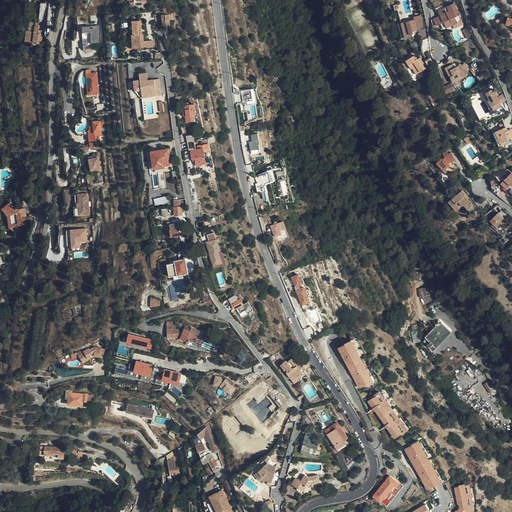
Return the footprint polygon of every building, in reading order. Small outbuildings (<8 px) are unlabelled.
[(417,32),(416,29),(413,19),(405,22),(399,4),(392,6),(394,12),(397,11),(400,23),(398,24),(402,39),(410,36),(410,34),(411,34),(417,32)] [(453,25),(462,21),(460,15),(455,4),(437,12),(440,16),(434,18),(438,26),(441,24),(444,29),(453,25)] [(165,14),(161,15),(163,25),(170,24),(168,8),(164,8),(165,14)] [(420,15),(413,17),(416,29),(423,27),(420,15)] [(28,27),(27,34),(29,35),(28,42),(37,44),(38,42),(42,43),(44,29),(39,28),(40,22),(31,20),(30,28),(28,27)] [(144,41),(143,34),(142,34),(141,20),(132,21),(133,30),(129,30),(130,48),(153,47),(152,40),(144,41)] [(99,42),(98,25),(83,26),(83,32),(91,31),(92,42),(99,42)] [(405,61),(410,70),(411,69),(415,75),(419,72),(427,67),(427,66),(430,64),(423,54),(419,56),(421,58),(417,60),(414,56),(405,61)] [(445,67),(452,80),(462,75),(465,76),(467,77),(470,71),(464,69),(465,66),(459,64),(459,65),(453,68),(451,64),(445,67)] [(411,69),(410,70),(409,71),(415,79),(421,74),(419,72),(415,75),(411,69)] [(97,72),(86,73),(87,86),(91,86),(91,94),(99,93),(98,83),(97,83),(97,80),(98,80),(97,72)] [(141,98),(143,98),(143,95),(162,92),(160,79),(149,81),(148,73),(140,74),(141,77),(134,78),(135,88),(141,98)] [(256,102),(254,87),(235,90),(237,104),(256,102)] [(493,88),(486,92),(489,99),(492,106),(498,103),(500,102),(501,103),(507,100),(503,94),(498,97),(493,88)] [(192,106),(188,106),(184,107),(184,111),(186,111),(187,117),(186,118),(187,124),(195,122),(194,116),(192,106)] [(91,121),(92,125),(93,125),(93,130),(92,130),(92,133),(91,134),(92,141),(100,140),(100,136),(102,136),(101,120),(91,121)] [(507,127),(497,131),(501,143),(511,139),(511,128),(508,130),(507,127)] [(501,143),(497,131),(494,132),(500,146),(511,141),(511,139),(501,143)] [(249,141),(251,154),(261,152),(258,133),(251,134),(252,140),(249,141)] [(197,150),(195,140),(189,142),(192,159),(193,159),(195,159),(196,163),(196,166),(206,164),(203,148),(197,150)] [(170,165),(168,154),(170,154),(169,148),(152,150),(154,167),(165,166),(164,165),(170,165)] [(456,169),(451,161),(455,160),(451,152),(444,156),(445,157),(442,159),(442,158),(436,162),(438,164),(440,165),(442,168),(442,169),(443,169),(444,170),(447,174),(448,174),(449,173),(456,169)] [(96,158),(95,156),(93,156),(88,157),(91,170),(96,169),(101,169),(98,157),(96,158)] [(255,174),(258,191),(262,190),(264,200),(269,199),(266,184),(275,182),(273,170),(255,174)] [(511,172),(511,171),(506,176),(507,177),(505,179),(506,180),(502,184),(508,189),(511,185),(511,172)] [(473,204),(467,197),(465,194),(466,193),(462,189),(449,200),(457,210),(464,204),(468,209),(473,204)] [(88,202),(87,194),(78,194),(79,203),(81,202),(81,207),(79,207),(80,215),(90,214),(89,206),(88,207),(87,202),(88,202)] [(154,197),(155,204),(171,202),(170,196),(154,197)] [(26,217),(24,207),(21,208),(19,207),(17,206),(12,201),(5,205),(10,213),(11,216),(12,220),(13,226),(26,224),(26,217)] [(10,213),(5,205),(3,207),(8,216),(10,226),(13,226),(12,220),(11,216),(10,213)] [(507,223),(504,220),(506,218),(499,211),(491,219),(494,222),(493,223),(501,231),(505,227),(504,226),(507,223)] [(284,220),(270,225),(277,242),(290,237),(284,220)] [(177,229),(176,223),(170,224),(169,222),(167,222),(169,234),(170,234),(171,236),(179,235),(178,229),(177,229)] [(88,241),(87,227),(67,229),(68,246),(72,245),(72,247),(81,247),(81,241),(88,241)] [(208,241),(206,242),(210,254),(211,253),(212,255),(210,256),(213,266),(222,263),(219,253),(218,251),(220,250),(216,238),(216,239),(214,232),(206,235),(208,241)] [(221,253),(219,253),(222,263),(213,266),(214,268),(225,264),(221,253)] [(188,273),(185,258),(174,260),(174,263),(171,263),(173,278),(177,277),(176,275),(188,273)] [(291,276),(294,285),(298,284),(301,283),(298,273),(291,276)] [(299,287),(295,289),(301,303),(302,307),(310,304),(308,300),(307,296),(304,290),(303,286),(299,287)] [(418,289),(420,297),(423,297),(425,302),(434,300),(432,293),(427,294),(425,287),(418,289)] [(161,300),(151,298),(151,307),(160,306),(161,300)] [(234,309),(243,304),(240,299),(231,304),(234,309)] [(196,341),(200,330),(191,326),(189,330),(183,328),(176,328),(175,322),(168,322),(168,337),(180,336),(182,339),(184,339),(185,339),(187,338),(187,337),(196,341)] [(431,351),(451,331),(442,322),(422,342),(431,351)] [(129,333),(127,342),(152,347),(154,338),(129,333)] [(373,381),(351,339),(348,341),(344,343),(345,344),(339,347),(360,387),(365,384),(366,385),(373,381)] [(99,356),(106,353),(101,343),(79,354),(83,362),(90,359),(92,364),(101,360),(99,356)] [(286,373),(290,380),(298,375),(301,373),(298,370),(301,368),(293,357),(286,362),(285,361),(279,364),(283,370),(285,369),(286,371),(285,371),(285,372),(286,373)] [(151,375),(154,364),(137,360),(134,371),(151,375)] [(38,373),(40,376),(56,368),(54,365),(38,373)] [(61,377),(62,374),(63,370),(57,368),(56,368),(40,376),(43,383),(49,380),(49,379),(55,375),(61,377)] [(179,384),(182,372),(165,368),(163,380),(179,384)] [(213,381),(231,395),(237,388),(225,377),(223,379),(218,375),(213,381)] [(486,383),(491,390),(494,388),(489,380),(486,383)] [(406,430),(379,390),(373,395),(373,396),(367,400),(393,437),(399,433),(400,434),(406,430)] [(87,400),(88,394),(70,392),(68,404),(82,405),(83,400),(87,400)] [(48,398),(43,401),(44,403),(45,404),(56,400),(55,399),(59,397),(60,398),(64,396),(63,393),(55,397),(48,399),(48,398)] [(134,411),(139,412),(138,416),(152,419),(155,408),(129,403),(127,410),(134,411)] [(343,432),(336,422),(335,428),(345,442),(348,439),(346,436),(343,432)] [(197,428),(197,429),(199,434),(200,438),(207,434),(209,442),(211,447),(214,445),(215,448),(217,447),(217,443),(217,442),(217,441),(215,441),(209,424),(197,428)] [(345,442),(335,428),(327,434),(337,448),(345,443),(345,442)] [(319,437),(305,434),(300,453),(310,455),(311,449),(321,451),(322,446),(318,446),(319,437)] [(441,482),(418,440),(411,444),(411,445),(405,448),(427,488),(433,485),(434,486),(441,482)] [(72,456),(72,452),(39,450),(39,458),(57,459),(57,461),(63,462),(63,458),(63,455),(72,456)] [(85,455),(72,452),(72,456),(78,457),(78,459),(83,461),(85,455)] [(213,458),(215,457),(210,453),(206,455),(206,456),(201,459),(203,462),(208,471),(209,474),(213,472),(215,471),(216,471),(218,470),(220,469),(218,466),(217,466),(215,462),(213,458)] [(154,465),(147,456),(142,459),(148,468),(154,465)] [(258,479),(259,478),(261,475),(267,477),(267,480),(271,481),(275,465),(268,463),(266,461),(262,465),(258,469),(253,473),(258,479)] [(311,482),(317,480),(313,474),(309,475),(305,473),(301,479),(298,477),(297,477),(296,476),(292,481),(300,487),(301,486),(304,482),(309,485),(311,482)] [(387,506),(403,486),(390,475),(374,496),(387,506)] [(475,508),(474,503),(476,502),(471,479),(466,480),(466,479),(460,480),(461,481),(457,482),(461,500),(463,500),(464,504),(460,508),(459,506),(452,511),(471,511),(475,508)] [(217,507),(219,511),(227,511),(228,511),(232,509),(229,503),(227,504),(224,499),(226,498),(222,490),(215,493),(216,495),(210,498),(215,508),(217,507)] [(210,498),(208,499),(214,511),(219,511),(217,507),(215,508),(210,498)] [(433,511),(432,509),(430,510),(426,503),(414,511),(433,511)]
